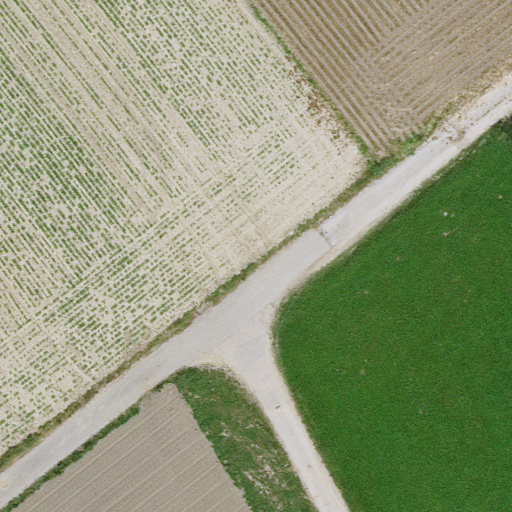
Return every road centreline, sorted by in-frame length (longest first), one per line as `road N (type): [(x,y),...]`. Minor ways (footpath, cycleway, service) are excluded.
road 1 (track): [(511,79),(0,488)]
road 2 (track): [(222,316),(325,511)]
